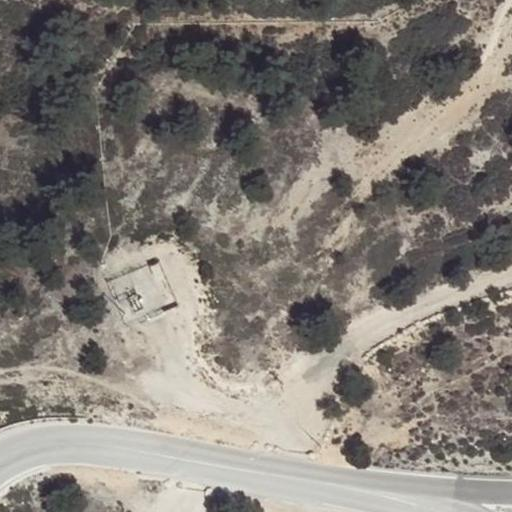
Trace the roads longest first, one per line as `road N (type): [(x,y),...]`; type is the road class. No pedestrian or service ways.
road 1 (track): [(511,277),(341,352),(298,403),(278,474)]
road 2 (unclassified): [(0,459),(45,443),(94,444),(278,474)]
road 3 (track): [(145,276),(193,407),(291,425)]
road 4 (trunk): [(511,493),(278,474)]
road 5 (unclassified): [(278,474),(440,511)]
